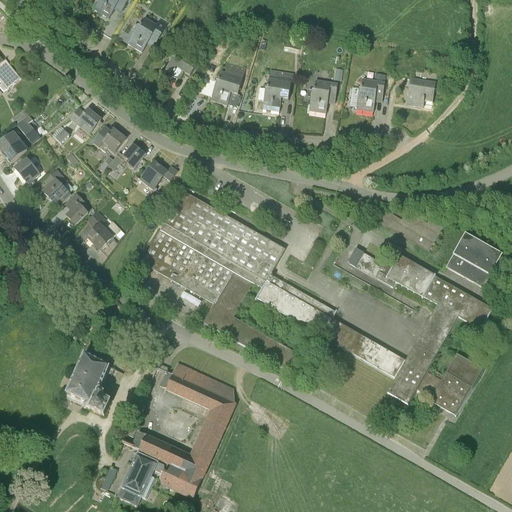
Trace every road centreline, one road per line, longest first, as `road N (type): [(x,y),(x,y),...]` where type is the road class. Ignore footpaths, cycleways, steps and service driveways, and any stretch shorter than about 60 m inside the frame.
road 1 (unclassified): [(505,511),(87,277),(48,247),(0,185)]
road 2 (residential): [(91,42),(94,54),(146,99),(194,126),(323,141),(388,132),(407,146)]
road 3 (residential): [(34,50),(165,142),(339,186)]
road 4 (track): [(153,348),(69,288),(0,285)]
road 5 (track): [(428,131),(466,85),(475,0)]
road 6 (residential): [(339,186),(397,198),(459,191)]
